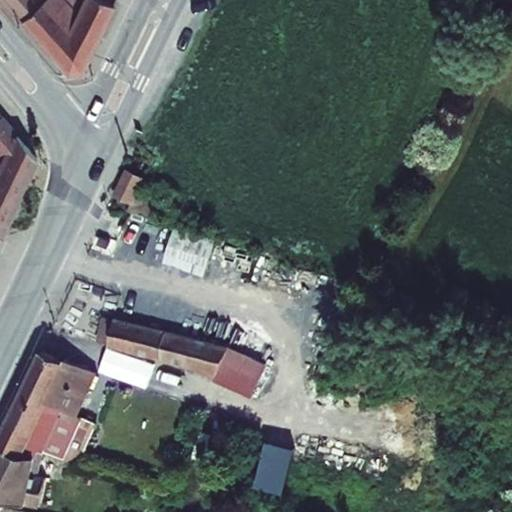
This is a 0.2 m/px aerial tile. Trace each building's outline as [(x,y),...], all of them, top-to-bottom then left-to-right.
[(9,0),(28,22),(44,9),(36,0),(9,0)] [(67,7),(60,0),(36,0),(44,9),(28,22),(75,77),(87,73),(125,0),(96,0),(84,22),(67,7)] [(42,168),(6,126),(0,131),(0,235),(8,240),(42,168)] [(128,203),(142,210),(155,185),(142,177),(128,203)] [(0,235),(0,253),(8,240),(0,235)] [(238,350),(120,321),(113,346),(197,368),(233,385),(239,374),(228,369),(238,350)] [(228,369),(239,374),(233,385),(260,398),(275,367),(238,350),(228,369)] [(48,355),(25,401),(53,413),(56,409),(69,414),(83,421),(105,374),(48,355)] [(25,401),(15,424),(49,440),(48,445),(53,447),(66,420),(53,413),(25,401)] [(105,413),(94,408),(92,413),(103,418),(105,413)] [(66,420),(69,414),(56,409),(53,413),(66,420)] [(98,428),(103,418),(92,413),(87,423),(98,428)] [(95,434),(98,428),(87,423),(84,429),(95,434)] [(15,424),(3,447),(41,464),(44,454),(48,445),(49,440),(15,424)] [(261,485),(292,489),(298,443),(267,438),(261,485)] [(3,447),(0,452),(0,468),(41,476),(41,464),(3,447)] [(50,456),(44,454),(41,464),(48,465),(50,456)] [(0,468),(0,501),(36,508),(37,504),(50,507),(57,479),(41,476),(0,468)]
